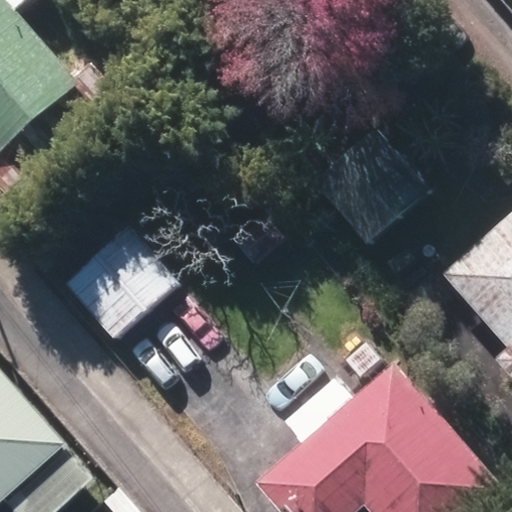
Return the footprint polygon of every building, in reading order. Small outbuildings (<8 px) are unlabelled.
[(0,0),(0,157),(80,85),(16,13),(31,0),(0,0)] [(319,186),(369,246),(430,196),(380,135),(319,186)] [(498,362),(511,378),(511,217),(445,277),(511,350),(498,362)] [(70,287),(116,341),(202,267),(169,230),(146,249),(131,233),(70,287)] [(347,364),(362,382),(381,366),(366,348),(347,364)] [(356,511),(366,505),(372,511),(482,511),(506,492),(395,364),(354,401),(338,383),(290,425),(306,444),(256,488),(277,511),(356,511)] [(0,507),(67,446),(0,373),(0,507)] [(41,504),(48,511),(70,511),(52,493),(41,504)]
